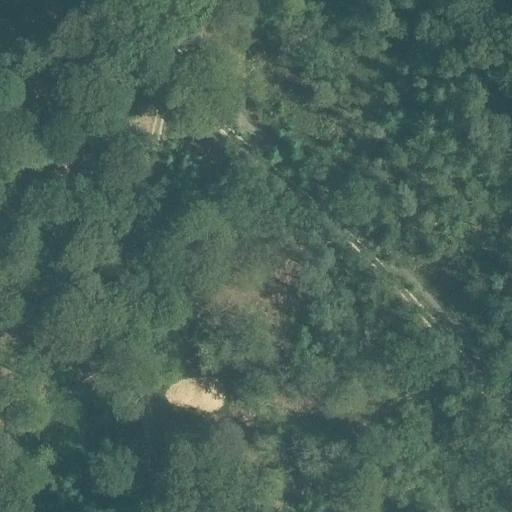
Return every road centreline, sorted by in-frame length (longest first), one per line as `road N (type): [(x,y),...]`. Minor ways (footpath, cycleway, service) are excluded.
road 1 (track): [(511,433),(443,336),(337,228),(162,74),(100,0)]
road 2 (track): [(155,511),(145,164),(162,74)]
